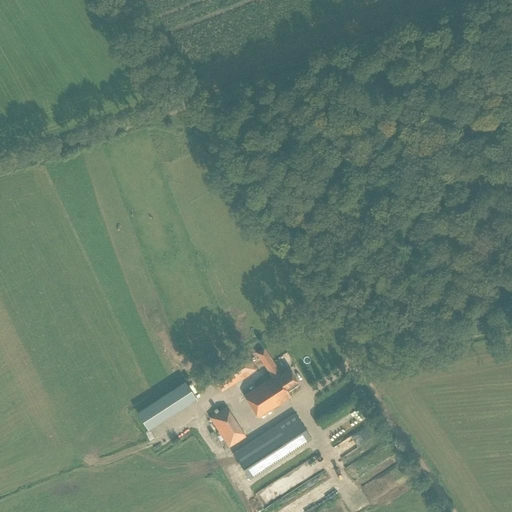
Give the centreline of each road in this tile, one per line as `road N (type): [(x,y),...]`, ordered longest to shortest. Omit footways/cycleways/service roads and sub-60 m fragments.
road 1 (track): [(195,124),(343,338),(450,511)]
road 2 (unclassified): [(368,189),(213,138),(195,124),(114,0)]
road 3 (track): [(0,170),(183,105)]
road 4 (unclassified): [(343,338),(368,189)]
road 5 (unclassified): [(368,189),(511,184)]
